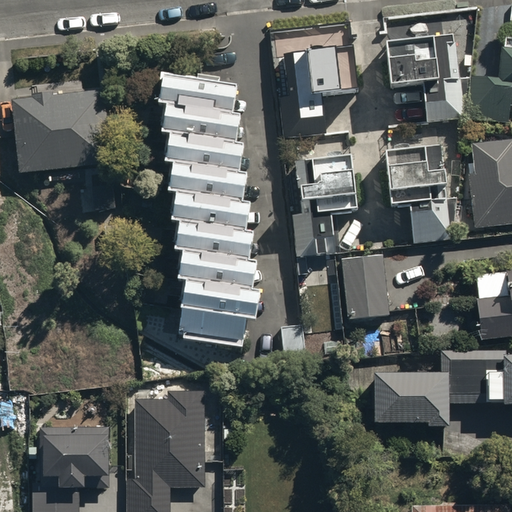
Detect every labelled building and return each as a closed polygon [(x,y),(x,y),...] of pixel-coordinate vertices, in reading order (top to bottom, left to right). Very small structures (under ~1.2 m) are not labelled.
[(459,121),(447,38),(380,47),(386,92),(416,88),(421,126),(459,121)] [(349,49),(272,54),(278,141),(319,138),(316,100),(353,97),(349,49)] [(468,80),(466,121),(506,123),(507,109),(511,109),(511,52),(497,52),(495,82),(468,80)] [(227,95),(153,76),(178,300),(249,318),(227,95)] [(97,97),(18,99),(21,180),(43,179),(44,188),(62,187),(62,197),(100,196),(97,97)] [(511,146),(466,149),(471,229),(511,226),(511,146)] [(441,236),(438,151),(382,153),(385,210),(406,210),(407,238),(441,236)] [(350,160),(289,161),(291,257),(325,256),(324,216),(351,216),(350,160)] [(89,207),(88,229),(118,231),(119,209),(89,207)] [(382,255),(341,259),(348,320),(389,315),(382,255)] [(473,295),(476,334),(511,330),(511,268),(499,269),(501,292),(473,295)] [(383,350),(381,320),(345,323),(348,353),(383,350)] [(304,321),(281,321),(282,358),(305,358),(304,321)] [(366,367),(365,421),(444,422),(444,406),(483,406),(484,372),(495,372),(496,349),(434,348),(433,369),(366,367)] [(511,357),(502,357),(502,404),(511,404),(511,357)] [(199,487),(198,393),(125,394),(126,511),(167,511),(168,487),(199,487)] [(103,428),(40,428),(40,480),(58,480),(58,490),(83,490),(83,479),(103,479),(103,428)] [(0,453),(0,508),(17,508),(17,453),(0,453)] [(79,511),(79,493),(55,494),(55,483),(39,483),(39,477),(33,477),(33,511),(79,511)]
